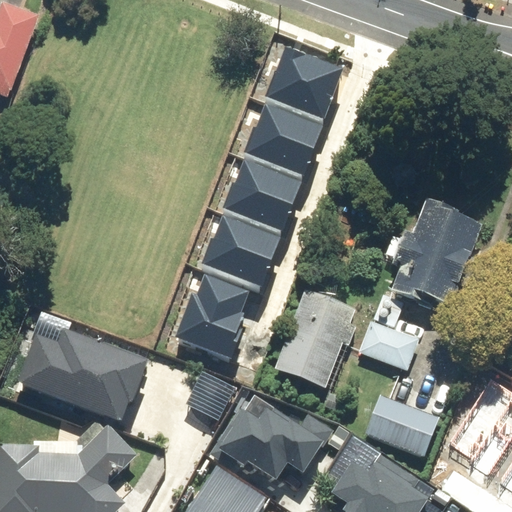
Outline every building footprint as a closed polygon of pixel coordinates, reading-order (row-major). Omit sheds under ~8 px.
[(0,27),(0,94),(15,100),(45,18),(9,5),(0,27)] [(276,74),(267,97),(314,115),(320,99),(326,101),(335,78),(290,60),(284,77),(276,74)] [(259,129),(250,152),(297,170),(303,154),(310,156),(318,133),(273,116),(267,132),(259,129)] [(236,183),(227,206),(274,224),(280,208),(287,210),(296,187),(250,169),(244,186),(236,183)] [(461,308),(490,227),(430,206),(398,293),(422,302),(424,295),(461,308)] [(217,240),(208,263),(255,281),(262,265),(268,267),(277,244),(231,227),(225,243),(217,240)] [(301,285),(274,270),(270,278),(240,334),(266,348),(301,285)] [(194,300),(180,335),(228,353),(250,296),(208,280),(199,302),(194,300)] [(331,390),(361,312),(310,293),(281,371),(331,390)] [(375,324),(364,355),(412,373),(423,342),(375,324)] [(45,339),(28,388),(131,424),(138,405),(142,406),(157,363),(73,333),(68,347),(45,339)] [(511,395),(491,382),(451,444),(473,458),(469,466),(487,477),(511,438),(511,407),(510,405),(511,401),(511,395)] [(250,392),(211,452),(234,466),(237,461),(246,467),(249,461),(279,480),(289,465),(306,475),(328,442),(250,392)] [(352,401),(330,394),(324,412),(346,419),(352,401)] [(445,420),(385,398),(371,436),(431,458),(445,420)] [(3,447),(1,511),(124,511),(131,506),(112,486),(144,458),(116,428),(84,457),(45,456),(46,448),(3,447)] [(353,464),(334,494),(344,500),(338,509),(342,511),(439,511),(451,495),(384,452),(369,475),(353,464)] [(511,463),(497,486),(511,495),(511,463)] [(218,467),(187,511),(259,511),(268,499),(218,467)] [(511,511),(511,510),(487,492),(476,506),(483,511),(511,511)]
